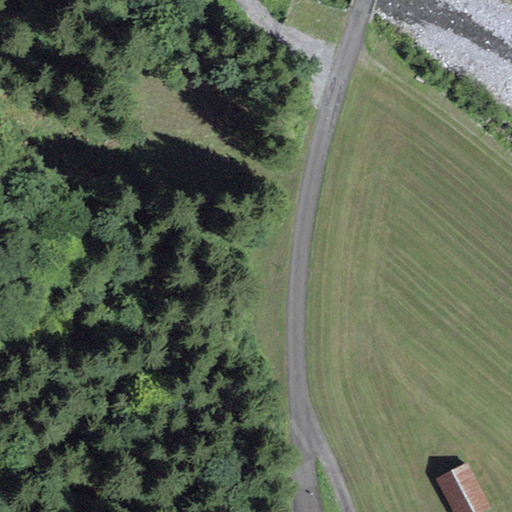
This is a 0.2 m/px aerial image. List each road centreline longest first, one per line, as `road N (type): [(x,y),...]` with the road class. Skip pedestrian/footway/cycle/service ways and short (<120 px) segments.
road 1 (unclassified): [(364,0),(315,171),(299,268),(299,416),(310,511)]
road 2 (track): [(348,50),(511,172)]
